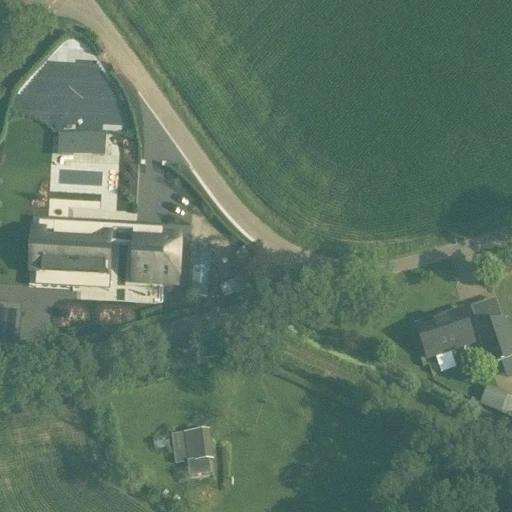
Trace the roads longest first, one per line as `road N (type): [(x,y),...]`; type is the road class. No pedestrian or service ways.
road 1 (unclassified): [(289,253),(247,222),(74,0)]
road 2 (unclassified): [(0,370),(259,303),(274,290),(289,253)]
road 3 (track): [(233,313),(269,339),(511,445)]
road 4 (unclassified): [(289,253),(349,271),(383,269),(511,229)]
